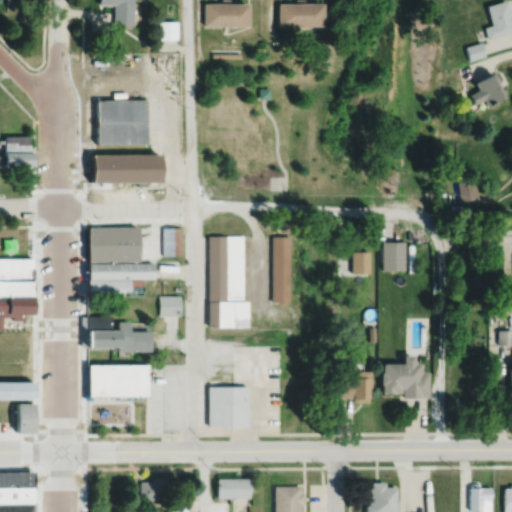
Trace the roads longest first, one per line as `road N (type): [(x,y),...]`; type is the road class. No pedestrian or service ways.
road 1 (tertiary): [(0,449),(511,447)]
road 2 (residential): [(59,449),(57,0)]
road 3 (residential): [(0,206),(284,205),(414,214)]
road 4 (residential): [(191,449),(189,206)]
road 5 (residential): [(189,206),(185,0)]
